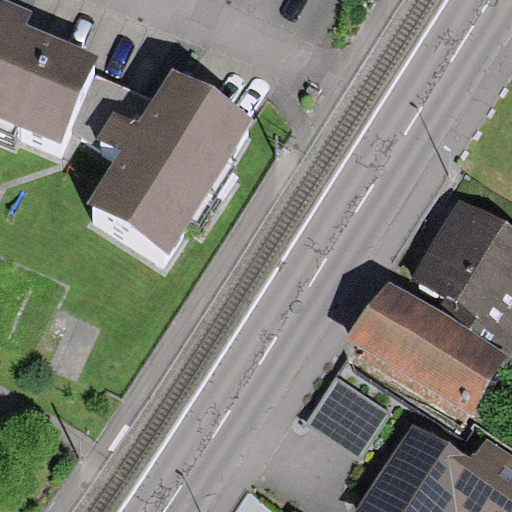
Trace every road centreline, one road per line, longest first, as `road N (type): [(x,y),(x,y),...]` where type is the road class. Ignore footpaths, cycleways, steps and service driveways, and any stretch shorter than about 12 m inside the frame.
road 1 (secondary): [(503,0),(165,511)]
road 2 (residential): [(323,58),(179,0)]
